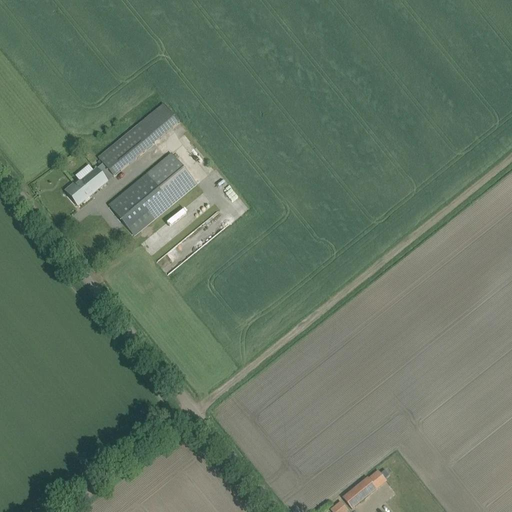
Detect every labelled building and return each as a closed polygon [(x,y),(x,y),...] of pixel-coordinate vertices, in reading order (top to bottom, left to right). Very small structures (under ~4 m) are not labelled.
[(91,128),(97,138),(117,123),(111,113),(91,128)] [(98,158),(114,177),(154,144),(138,125),(98,158)] [(109,206),(135,237),(197,185),(172,155),(109,206)] [(79,181),(65,192),(78,207),(108,183),(98,171),(82,184),(79,181)] [(343,499),(352,510),(405,469),(396,458),(343,499)] [(341,502),(331,511),(347,511),(348,511),(341,502)]
